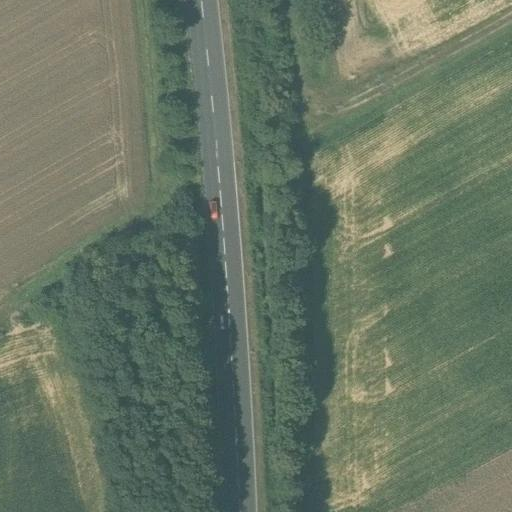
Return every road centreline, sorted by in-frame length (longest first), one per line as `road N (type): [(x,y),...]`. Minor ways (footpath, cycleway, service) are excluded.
road 1 (primary): [(234,511),(200,0)]
road 2 (track): [(511,10),(347,100),(318,107),(299,79),(291,0)]
